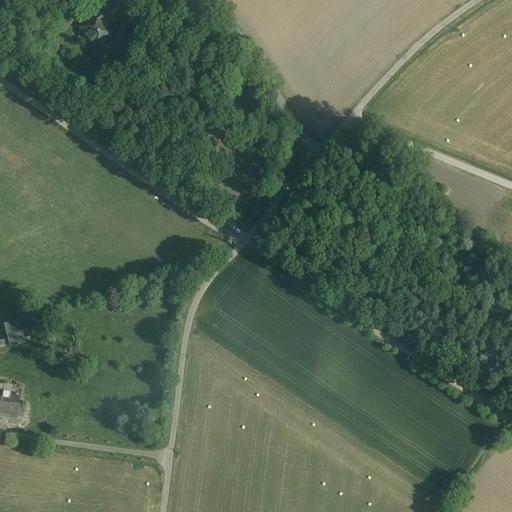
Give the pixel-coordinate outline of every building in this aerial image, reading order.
[(81,29),(96,49),(97,50),(104,44),(115,36),(99,15),(81,29)] [(110,52),(104,44),(97,50),(96,49),(91,53),(98,61),(110,52)] [(20,321),(4,325),(9,342),(10,347),(26,343),(21,327),(20,321)] [(0,384),(0,392),(11,394),(12,386),(0,384)] [(11,394),(0,392),(0,415),(17,418),(20,395),(11,394)]
